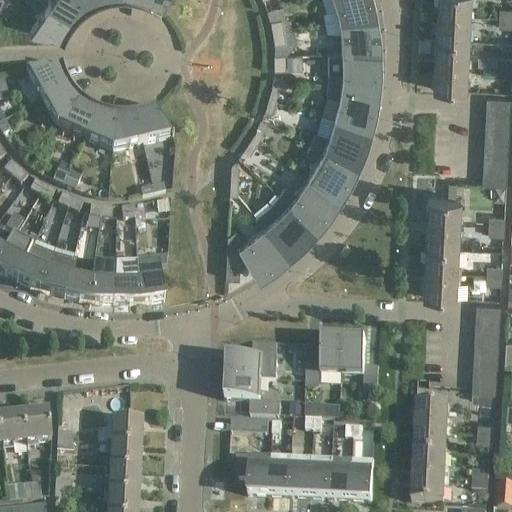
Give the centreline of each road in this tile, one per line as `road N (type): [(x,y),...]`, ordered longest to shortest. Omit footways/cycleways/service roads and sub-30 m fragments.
road 1 (residential): [(456,377),(459,314),(233,307)]
road 2 (residential): [(393,104),(363,188),(338,225),(308,258),(233,307)]
road 3 (residential): [(72,53),(81,83),(107,100),(138,98),(161,77),(166,46),(152,20),(124,7),(94,14)]
road 4 (residential): [(189,322),(108,330),(55,322),(0,301)]
road 5 (residential): [(0,383),(174,368)]
road 6 (residential): [(187,511),(194,398),(174,368)]
road 7 (residential): [(457,168),(461,107),(393,104)]
